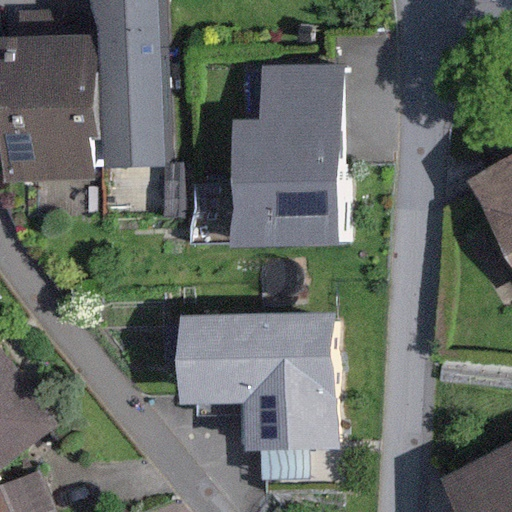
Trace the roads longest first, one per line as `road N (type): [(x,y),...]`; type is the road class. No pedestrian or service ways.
road 1 (residential): [(431,0),(403,511)]
road 2 (residential): [(215,511),(86,366),(0,200)]
